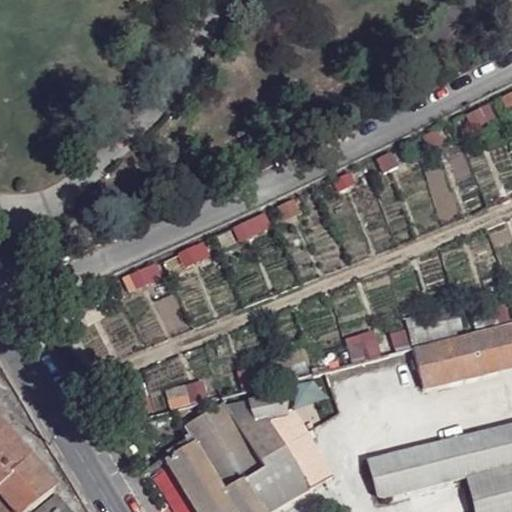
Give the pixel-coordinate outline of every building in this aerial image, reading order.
[(467,118),(474,131),(487,125),(481,111),(467,118)] [(424,139),(430,152),(444,146),(438,133),(424,139)] [(379,161),(385,175),(398,169),(392,155),(379,161)] [(335,182),(342,196),(355,189),(349,176),(335,182)] [(280,209),(286,223),(300,216),(294,202),(280,209)] [(236,230),(243,244),(256,238),(250,224),(236,230)] [(92,242),(86,231),(74,237),(79,248),(92,242)] [(181,256),(188,269),(201,263),(195,250),(181,256)] [(133,277),(139,291),(153,284),(147,270),(133,277)] [(99,309),(93,296),(79,303),(85,316),(99,309)] [(476,337),(511,327),(511,316),(509,307),(476,316),(478,320),(471,322),(476,337)] [(412,353),(464,340),(454,308),(403,322),(412,353)] [(464,340),(412,353),(421,394),(511,370),(511,327),(476,337),(464,340)] [(385,336),(389,359),(401,356),(394,330),(383,333),(385,336)] [(350,369),(389,359),(385,336),(345,348),(350,369)] [(230,389),(232,398),(277,387),(269,353),(221,369),(225,391),(230,389)] [(282,386),(309,379),(301,354),(275,361),(282,386)] [(74,378),(78,385),(81,383),(79,378),(83,375),(80,371),(72,375),(74,378)] [(274,511),(330,477),(293,414),(283,416),(277,387),(232,398),(171,414),(191,446),(162,465),(192,511),(274,511)] [(511,511),(511,425),(366,462),(377,497),(383,499),(467,481),(473,511),(511,511)] [(0,511),(34,511),(54,496),(35,472),(25,461),(0,431),(0,511)] [(118,449),(128,465),(129,463),(132,462),(140,458),(130,441),(118,449)] [(32,455),(25,461),(35,472),(41,466),(32,455)] [(140,458),(132,462),(136,469),(144,465),(140,458)] [(67,511),(58,500),(43,511),(67,511)]
